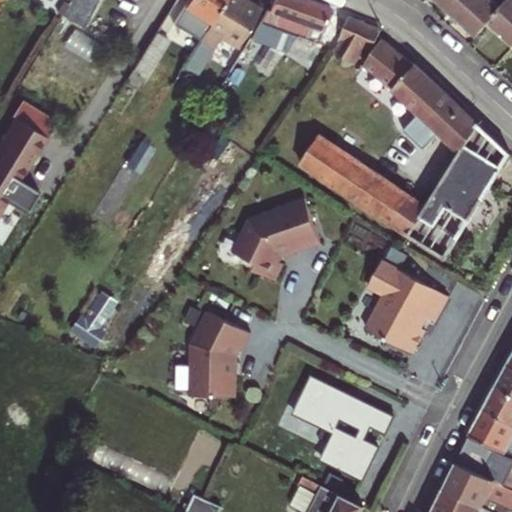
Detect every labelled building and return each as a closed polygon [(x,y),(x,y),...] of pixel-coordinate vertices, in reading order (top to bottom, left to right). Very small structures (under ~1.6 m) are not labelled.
[(187,0),(182,7),(209,24),(224,0),(187,0)] [(216,37),(236,50),(260,10),(243,0),(224,0),(209,24),(201,36),(198,40),(209,48),(216,37)] [(310,48),(318,29),(327,7),(308,0),(270,0),(267,12),(265,11),(248,39),(280,59),(292,40),(310,48)] [(455,0),(448,8),(474,32),(487,19),(500,4),(495,0),(455,0)] [(511,0),(504,0),(500,4),(487,19),(511,42),(511,41),(511,0)] [(361,45),(368,48),(381,27),(327,7),(318,29),(340,38),(332,52),(350,63),(361,45)] [(127,74),(140,82),(181,18),(168,9),(127,74)] [(188,57),(198,40),(201,36),(193,32),(180,52),(188,57)] [(297,163),(318,176),(337,188),(354,162),(357,157),(352,155),(389,99),(437,142),(443,134),(461,105),(387,38),(384,35),(367,58),(359,68),(337,99),(349,107),(325,143),(315,138),(297,163)] [(443,134),(462,151),(480,122),(461,105),(443,134)] [(0,200),(41,135),(13,118),(0,138),(0,200)] [(410,236),(446,257),(505,162),(511,154),(486,130),(487,128),(480,122),(462,151),(426,207),(409,235),(410,236)] [(144,169),(158,145),(145,138),(131,161),(144,169)] [(337,188),(353,199),(370,172),(354,162),(337,188)] [(353,199),(389,222),(407,195),(370,172),(353,199)] [(407,195),(389,222),(409,235),(426,207),(407,195)] [(253,271),(274,281),(282,264),(276,261),(279,254),(293,249),(294,252),(319,243),(303,198),(271,210),(272,212),(248,221),(232,254),(255,265),(253,271)] [(449,294),(381,262),(368,289),(384,297),(368,331),(416,353),(428,329),(423,327),(428,315),(437,320),(449,294)] [(97,344),(123,299),(101,286),(75,331),(97,344)] [(244,330),(201,310),(186,343),(191,395),(234,395),(230,352),(232,346),(236,348),(244,330)] [(511,365),(507,363),(496,382),(511,390),(511,365)] [(392,413),(358,397),(355,405),(348,402),(352,394),(311,375),(294,411),(334,430),(321,457),(363,476),(378,444),(363,437),(370,422),(385,429),(392,413)] [(511,390),(496,382),(484,404),(511,418),(511,390)] [(511,434),(511,418),(484,404),(469,431),(504,448),(511,434)] [(462,442),(442,483),(483,503),(488,492),(511,503),(511,484),(501,480),(511,458),(511,457),(466,435),(462,442)] [(353,511),(360,500),(297,470),(283,497),(303,507),(300,511),(353,511)] [(442,483),(431,507),(440,511),(501,511),(483,503),(442,483)] [(187,490),(178,508),(179,508),(186,511),(209,511),(214,503),(187,490)]
